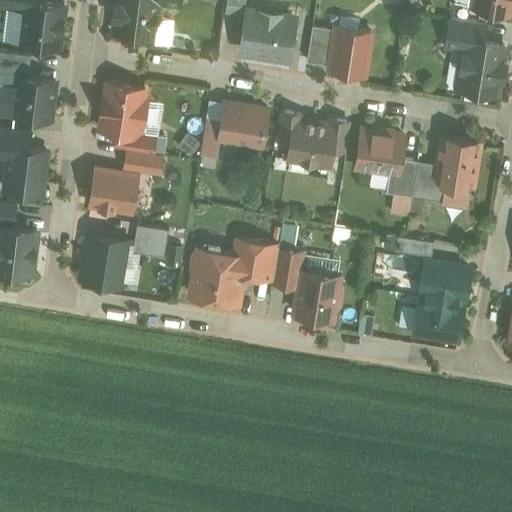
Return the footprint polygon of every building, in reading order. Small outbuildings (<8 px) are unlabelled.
[(43,0),(26,0),(25,8),(21,41),(60,45),(65,3),(43,0)] [(118,0),(118,1),(116,1),(114,16),(116,16),(114,30),(132,32),(136,37),(146,38),(150,34),(154,35),(155,23),(162,18),(157,11),(158,0),(118,0)] [(511,0),(473,0),(473,4),(487,6),(489,10),(500,11),(503,9),(511,10),(511,0)] [(295,20),(243,11),(235,54),(287,64),(295,20)] [(486,21),(451,15),(446,44),(464,47),(467,34),(484,37),(486,21)] [(333,25),(327,63),(362,68),(368,30),(333,25)] [(484,37),(467,34),(464,47),(458,85),(497,91),(500,76),(504,77),(506,61),(502,60),(505,45),(488,42),(484,37)] [(31,54),(0,49),(0,82),(17,85),(19,74),(29,75),(31,54)] [(29,75),(19,74),(17,85),(14,112),(51,117),(55,79),(29,75)] [(145,87),(109,81),(107,95),(105,94),(102,112),(104,113),(102,126),(119,129),(137,132),(138,131),(139,121),(143,122),(147,98),(143,97),(145,87)] [(268,107),(225,100),(222,119),(220,134),(221,134),(237,137),(237,138),(263,143),(268,107)] [(282,112),(280,112),(276,136),(278,136),(278,138),(291,141),(295,112),(282,110),(282,112)] [(328,121),(302,117),(303,113),(295,112),(291,141),(288,156),(330,163),(332,147),(337,119),(329,117),(328,121)] [(222,119),(206,117),(200,152),(218,155),(221,134),(220,134),(222,119)] [(349,121),(337,119),(332,147),(345,149),(345,147),(347,147),(351,123),(349,123),(349,121)] [(31,129),(0,125),(0,144),(11,146),(11,145),(29,147),(31,129)] [(404,133),(363,127),(357,164),(390,170),(398,171),(400,156),(404,133)] [(155,134),(138,131),(137,132),(119,129),(117,144),(129,146),(153,150),(155,134)] [(184,130),(176,144),(190,152),(198,138),(184,130)] [(481,142),(441,135),(437,162),(434,177),(447,179),(474,183),(481,142)] [(29,147),(11,145),(11,146),(5,188),(41,193),(47,149),(29,147)] [(153,150),(129,146),(126,164),(160,170),(163,152),(153,150)] [(418,159),(400,156),(398,171),(390,170),(387,190),(396,192),(412,194),(418,159)] [(437,162),(418,159),(412,194),(423,196),(443,199),(447,179),(434,177),(437,162)] [(137,173),(97,166),(91,201),(131,208),(137,173)] [(412,194),(396,192),(394,209),(410,211),(410,209),(412,194)] [(423,196),(412,194),(410,209),(421,211),(423,196)] [(15,202),(0,200),(0,220),(13,222),(15,202)] [(169,227),(137,222),(133,250),(164,255),(169,227)] [(37,229),(0,224),(0,267),(32,271),(37,229)] [(129,238),(89,232),(82,275),(121,282),(129,238)] [(434,240),(399,234),(396,248),(432,254),(434,240)] [(279,242),(237,236),(234,251),(246,253),(243,270),(273,275),(279,245),(279,242)] [(181,245),(172,243),(169,261),(178,263),(181,245)] [(234,251),(199,245),(199,248),(195,250),(193,264),(195,268),(191,293),(238,301),(243,270),(246,253),(234,251)] [(299,248),(279,245),(273,275),(272,280),(290,283),(293,280),(299,248)] [(470,266),(426,258),(421,288),(428,289),(426,301),(419,300),(414,330),(458,337),(463,307),(456,306),(458,294),(465,295),(470,266)] [(338,274),(304,268),(302,267),(295,311),(296,311),(297,310),(331,316),(331,317),(333,317),(335,307),(340,303),(342,289),(338,283),(340,274),(338,273),(338,274)]
